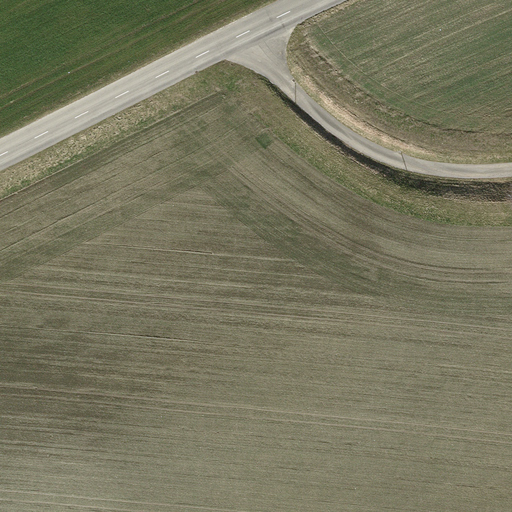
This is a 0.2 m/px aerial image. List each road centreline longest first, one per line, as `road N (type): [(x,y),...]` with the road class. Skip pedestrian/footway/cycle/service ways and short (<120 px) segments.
road 1 (tertiary): [(0,160),(331,0)]
road 2 (track): [(254,34),(314,116),(406,169),(511,178)]
